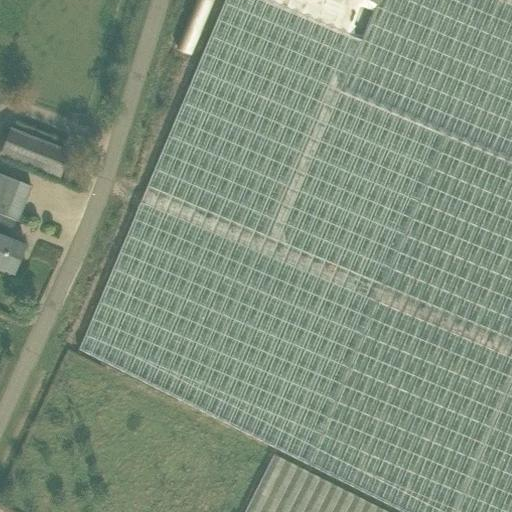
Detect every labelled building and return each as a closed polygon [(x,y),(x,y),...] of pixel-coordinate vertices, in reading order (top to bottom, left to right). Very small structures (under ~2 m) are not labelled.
[(366,0),(224,0),(177,113),(79,350),(132,377),(247,434),(401,511),(511,511),(511,160),(340,89),(376,4),(366,0)] [(511,0),(377,0),(376,4),(340,89),(511,160),(511,0)] [(69,152),(10,128),(0,152),(58,177),(69,152)] [(30,188),(0,174),(0,269),(13,275),(25,246),(9,239),(30,188)] [(386,511),(273,455),(244,511),(386,511)]
